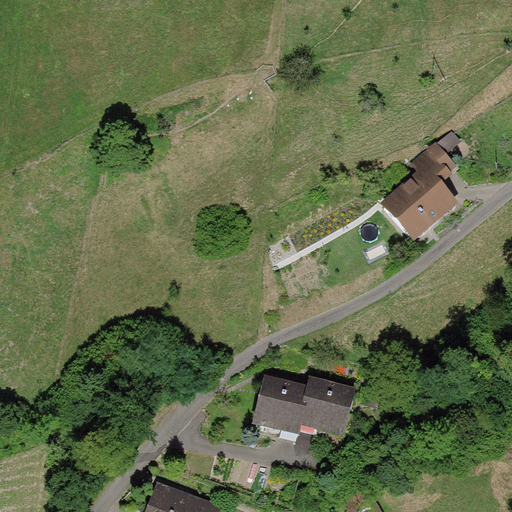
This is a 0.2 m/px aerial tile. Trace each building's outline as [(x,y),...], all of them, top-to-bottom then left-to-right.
[(382,201),(413,234),(457,193),(440,175),(457,159),(437,138),(408,165),(414,171),(382,201)] [(305,385),(298,421),(344,430),(354,382),(308,372),(305,385)] [(295,434),(298,421),(305,385),(263,377),(251,424),(295,434)] [(360,387),(357,399),(375,403),(378,391),(360,387)] [(222,511),(223,511),(159,486),(149,511),(222,511)]
